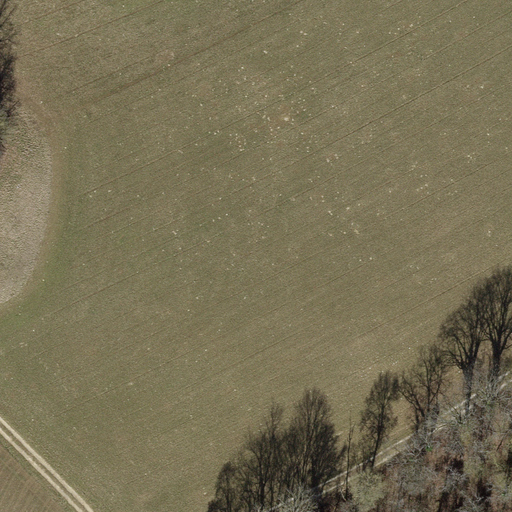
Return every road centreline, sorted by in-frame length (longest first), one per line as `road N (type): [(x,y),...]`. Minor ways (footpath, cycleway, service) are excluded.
road 1 (track): [(282,511),(511,377)]
road 2 (track): [(0,425),(88,511)]
